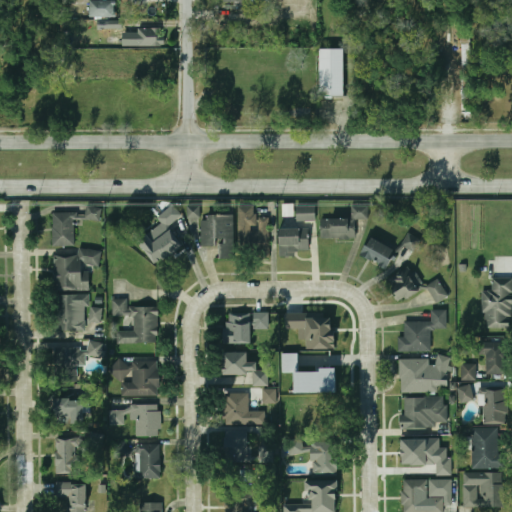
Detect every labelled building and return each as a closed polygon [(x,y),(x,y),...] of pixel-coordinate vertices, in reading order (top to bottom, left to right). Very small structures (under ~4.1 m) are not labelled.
[(90,0),(90,18),(116,18),(117,1),(90,0)] [(136,28),(136,46),(165,46),(165,28),(136,28)] [(470,28),(461,28),(461,111),(470,111),(470,28)] [(344,49),(319,49),(319,96),(344,96),(344,49)] [(101,208),(86,206),(84,219),(99,221),(101,208)] [(238,206),(239,258),(270,257),(269,217),(254,217),(254,206),(238,206)] [(314,206),(296,206),(296,221),(314,221),(314,206)] [(355,238),(356,219),(368,219),(368,206),(351,206),(351,218),(321,218),(321,238),(355,238)] [(52,213),(52,246),(75,246),(75,213),(52,213)] [(232,215),(200,216),(201,247),(221,246),(221,260),(234,259),(232,215)] [(279,229),(279,255),(310,255),(310,229),(279,229)] [(166,263),(183,244),(168,231),(152,249),(166,263)] [(421,241),(409,233),(401,243),(413,252),(421,241)] [(385,271),(397,252),(371,235),(359,254),(385,271)] [(53,291),(89,290),(89,266),(101,266),(101,249),(77,249),(77,257),(52,257),(53,291)] [(401,303),(421,292),(407,269),(387,280),(401,303)] [(482,291),(482,314),(487,314),(487,328),(511,328),(511,297),(511,278),(492,278),(492,291),(482,291)] [(427,285),(434,303),(447,298),(440,280),(427,285)] [(54,332),(86,332),(86,321),(77,321),(77,307),(88,307),(88,295),(54,295),(54,332)] [(127,307),(127,299),(111,299),(111,316),(133,316),(133,331),(118,331),(118,343),(158,343),(158,307),(127,307)] [(102,308),(90,307),(90,323),(102,323),(102,308)] [(398,352),(432,351),(432,329),(446,329),(445,310),(430,310),(430,322),(404,322),(404,337),(398,337),(398,352)] [(268,314),(224,313),(224,344),(252,344),(252,330),(268,330),(268,314)] [(287,329),(299,329),(299,340),(307,340),(307,349),(334,349),(334,314),(286,315),(287,329)] [(54,347),(54,382),(79,382),(80,357),(103,357),(104,342),(85,342),(85,347),(54,347)] [(486,356),(486,374),(505,374),(505,342),(479,342),(479,356),(486,356)] [(252,386),(268,386),(269,371),(259,370),(259,364),(249,364),(249,353),(224,352),(223,375),(253,376),(252,386)] [(398,393),(449,392),(449,358),(398,359),(398,393)] [(121,397),(160,396),(160,361),(112,361),(112,379),(121,379),(121,397)] [(475,365),(462,365),(462,379),(475,379),(475,365)] [(295,372),(320,371),(320,368),(336,368),(336,392),(295,393),(295,372)] [(473,401),(471,386),(458,388),(461,403),(473,401)] [(275,405),(276,390),(262,389),(262,404),(275,405)] [(483,424),(508,424),(508,390),(483,390),(483,424)] [(247,412),(247,394),(222,394),(222,425),(264,425),(264,412),(247,412)] [(447,427),(447,397),(401,398),(401,428),(447,427)] [(52,399),(52,425),(85,425),(85,399),(52,399)] [(159,437),(159,405),(133,405),(133,437),(159,437)] [(473,469),(501,469),(501,429),(473,429),(473,469)] [(223,467),(247,467),(247,432),(223,432),(223,467)] [(397,437),(452,437),(452,476),(437,476),(437,464),(397,464),(397,437)] [(78,474),(79,438),(55,438),(55,474),(78,474)] [(114,457),(129,456),(129,441),(113,442),(114,457)] [(337,442),(315,443),(315,475),(337,475),(337,442)] [(138,445),(138,479),(160,479),(160,445),(138,445)] [(505,473),(464,473),(464,508),(505,508),(505,473)] [(429,480),(401,480),(401,511),(443,511),(443,497),(429,497),(429,480)] [(339,511),(339,481),(308,481),(308,505),(284,505),(284,511),(339,511)] [(90,511),(89,482),(54,483),(55,497),(69,497),(69,511),(90,511)] [(256,511),(254,487),(224,489),(225,511),(256,511)] [(163,511),(163,503),(139,503),(139,511),(163,511)]
